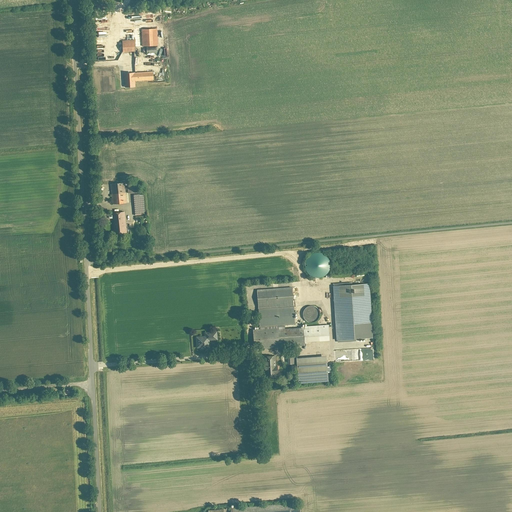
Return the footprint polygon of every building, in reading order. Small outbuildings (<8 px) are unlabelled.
[(140,30),(141,48),(145,48),(156,47),(155,29),(140,30)] [(120,42),(120,54),(136,54),(136,42),(120,42)] [(135,87),(134,81),(152,80),(152,71),(134,72),(134,67),(122,67),(123,88),(135,87)] [(110,185),(112,205),(126,204),(125,194),(125,188),(124,183),(110,185)] [(133,196),(134,217),(145,216),(144,195),(133,196)] [(112,214),(108,214),(108,219),(112,219),(114,234),(126,233),(124,213),(112,214)] [(334,287),(337,342),(372,340),(369,285),(334,287)] [(252,331),(253,350),(303,347),(303,342),(328,340),(327,326),(294,328),(291,289),(256,291),(259,330),(252,331)] [(303,321),(305,324),(310,326),(316,324),(320,321),(322,315),(320,310),(317,306),(312,304),(306,306),(302,310),(301,315),(303,321)] [(204,337),(194,338),(195,349),(198,349),(198,351),(208,350),(208,341),(216,341),(216,333),(204,334),(204,337)] [(275,376),(278,376),(278,367),(275,367),(274,356),(261,357),(263,379),(276,378),(275,376)] [(294,359),(296,385),(327,382),(326,357),(294,359)]
